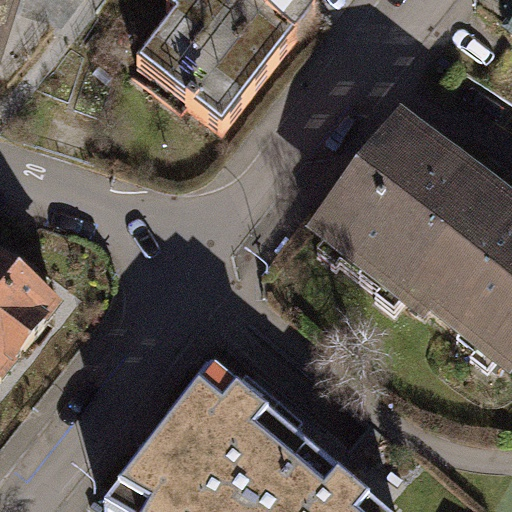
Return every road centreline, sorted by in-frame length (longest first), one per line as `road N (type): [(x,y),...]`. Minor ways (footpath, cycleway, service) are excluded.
road 1 (residential): [(7,511),(217,242)]
road 2 (residential): [(217,242),(405,0)]
road 3 (residential): [(0,169),(217,242)]
